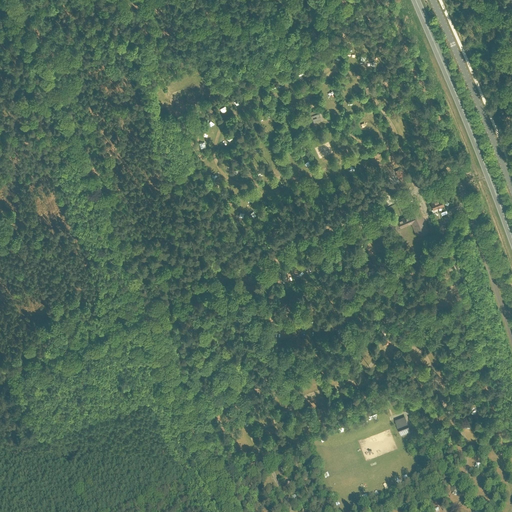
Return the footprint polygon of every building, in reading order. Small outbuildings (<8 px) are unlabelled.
[(310,116),(314,122),(321,119),(320,112),(319,113),(319,109),(309,113),(311,116),(310,116)] [(441,198),(437,200),(437,199),(430,201),(433,209),(443,205),(441,198)] [(423,225),(417,210),(408,213),(409,216),(398,220),(401,227),(412,223),(416,234),(428,229),(425,224),(423,225)] [(366,231),(376,253),(386,249),(376,226),(366,231)] [(396,419),(402,436),(413,432),(407,415),(396,419)]
